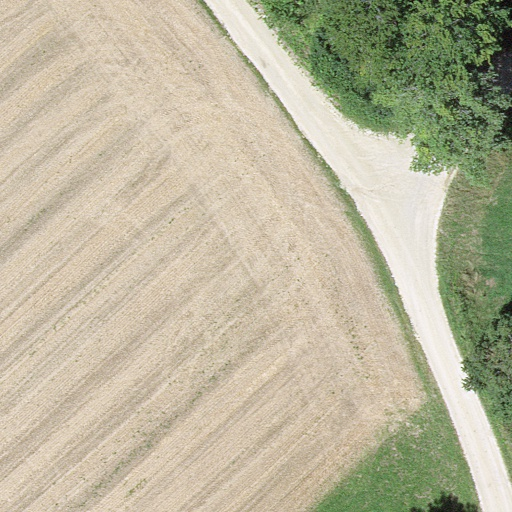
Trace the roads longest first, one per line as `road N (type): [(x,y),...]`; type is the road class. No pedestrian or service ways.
road 1 (track): [(511,510),(396,203),(311,113),(223,0)]
road 2 (track): [(511,66),(396,203)]
